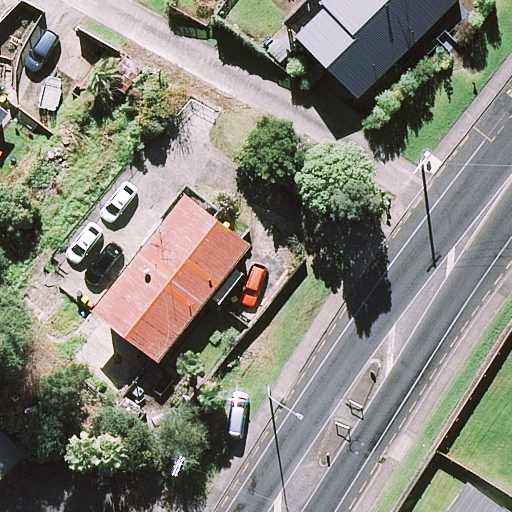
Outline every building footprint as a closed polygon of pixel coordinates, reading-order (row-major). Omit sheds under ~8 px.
[(462,1),(461,0),(321,0),(292,28),(358,98),(462,1)] [(0,126),(11,112),(0,103),(0,126)] [(248,271),(238,262),(252,245),(187,194),(96,310),(161,360),(211,296),(222,305),(248,271)] [(508,447),(474,423),(459,444),(493,468),(508,447)] [(0,482),(28,457),(0,427),(0,482)] [(509,511),(471,484),(450,511),(509,511)]
